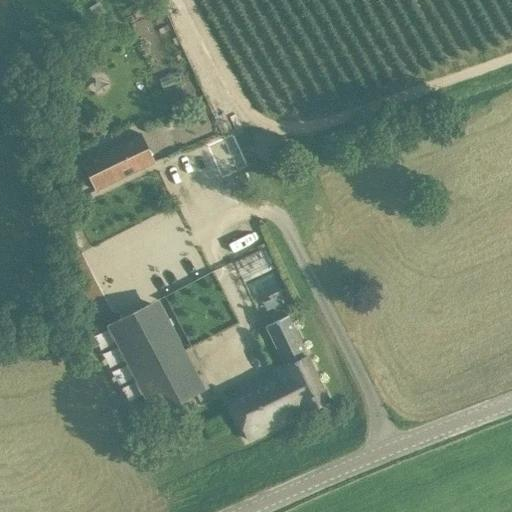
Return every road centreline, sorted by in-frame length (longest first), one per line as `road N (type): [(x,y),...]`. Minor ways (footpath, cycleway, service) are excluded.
road 1 (track): [(511,60),(384,106),(275,128),(244,106),(185,0)]
road 2 (tertiary): [(246,511),(511,405)]
road 3 (track): [(281,218),(395,449)]
